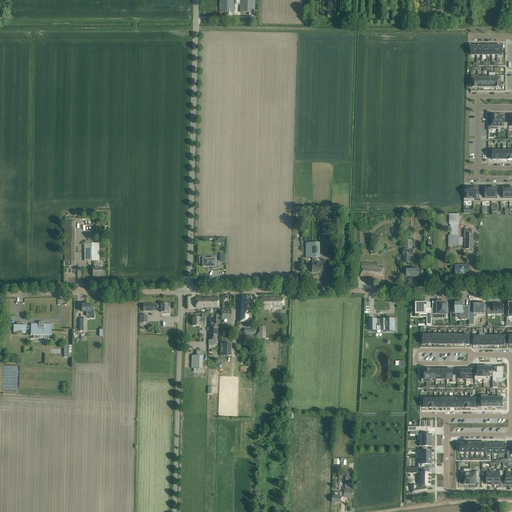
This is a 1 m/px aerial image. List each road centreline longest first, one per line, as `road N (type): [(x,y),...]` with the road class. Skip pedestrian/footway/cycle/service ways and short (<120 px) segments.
road 1 (unclassified): [(188,291),(511,288)]
road 2 (unclassified): [(188,291),(196,0)]
road 3 (track): [(195,26),(473,36)]
road 4 (unclassified): [(175,511),(181,292)]
road 5 (unclassified): [(0,295),(181,292)]
road 6 (track): [(511,501),(381,511)]
road 7 (residential): [(472,355),(468,363),(418,364),(419,350),(468,350)]
